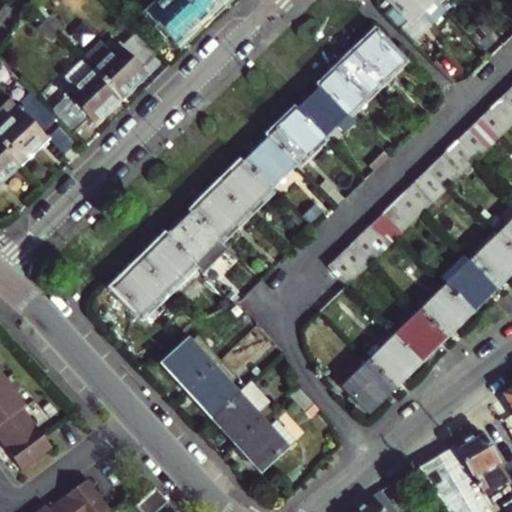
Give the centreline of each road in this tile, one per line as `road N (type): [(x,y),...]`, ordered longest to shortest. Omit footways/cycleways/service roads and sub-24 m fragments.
road 1 (residential): [(272,3),(0,267)]
road 2 (residential): [(315,511),(511,355)]
road 3 (residential): [(0,274),(133,417)]
road 4 (residential): [(133,417),(5,509)]
road 5 (residential): [(133,417),(224,511)]
